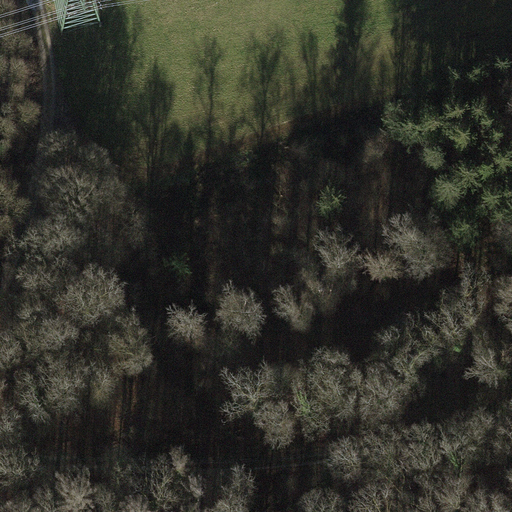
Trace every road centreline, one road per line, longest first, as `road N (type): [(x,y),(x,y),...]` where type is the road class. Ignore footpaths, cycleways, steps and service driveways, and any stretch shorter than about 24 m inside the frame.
road 1 (track): [(511,418),(388,445),(223,465),(69,457),(0,463)]
road 2 (track): [(0,291),(40,206),(54,111),(33,0)]
